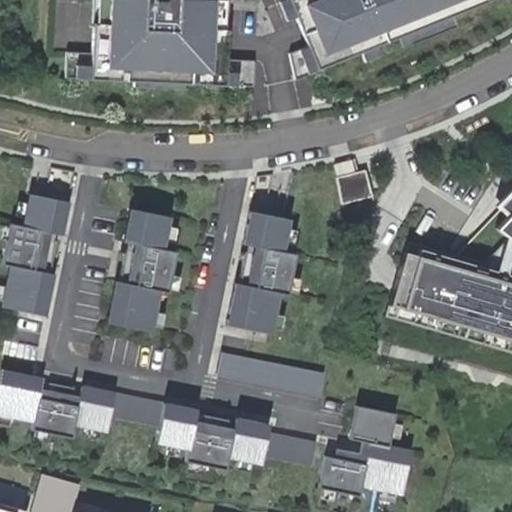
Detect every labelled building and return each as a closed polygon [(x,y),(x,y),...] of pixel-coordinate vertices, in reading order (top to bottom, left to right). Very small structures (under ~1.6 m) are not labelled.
[(225,59),(227,0),(91,0),(89,52),(64,51),(63,77),(251,86),(252,60),(225,59)] [(488,0),(278,0),(277,1),(290,30),(298,27),(306,46),(288,53),(293,79),(488,0)] [(349,172),(346,160),(331,164),(334,176),(349,172)] [(366,199),(361,172),(334,177),(339,204),(366,199)] [(511,184),(511,192),(452,255),(403,242),(382,316),(511,353),(511,184)] [(46,274),(54,235),(57,236),(64,203),(25,195),(19,227),(6,224),(0,251),(0,265),(5,267),(0,292),(0,308),(41,317),(49,275),(46,274)] [(163,293),(172,253),(159,250),(166,218),(127,210),(120,243),(123,244),(115,282),(112,281),(103,324),(147,333),(155,292),(163,293)] [(285,296),(293,255),(280,252),(287,220),(248,212),(241,245),(245,246),(237,284),(233,284),(224,326),(268,335),(277,294),(285,296)] [(321,395),(327,370),(224,347),(219,373),(321,395)] [(0,370),(0,425),(7,427),(9,417),(31,422),(29,430),(32,431),(30,441),(45,444),(47,434),(70,439),(73,426),(78,427),(76,437),(91,440),(93,430),(105,433),(108,417),(157,428),(162,404),(80,387),(79,390),(40,382),(41,378),(0,370)] [(265,435),(267,426),(233,419),(233,422),(194,414),(195,411),(162,404),(157,428),(153,443),(166,446),(164,456),(179,459),(181,449),(186,450),(183,463),(186,464),(184,473),(199,476),(201,466),(224,471),(227,459),(232,460),(230,469),(244,472),(246,462),(258,465),(260,457),(309,467),(314,445),(265,435)] [(401,497),(410,453),(388,448),(394,416),(355,408),(348,441),(359,444),(357,455),(335,451),(333,460),(324,458),(317,490),(358,499),(361,488),(401,497)] [(24,511),(66,511),(74,483),(35,473),(24,511)]
